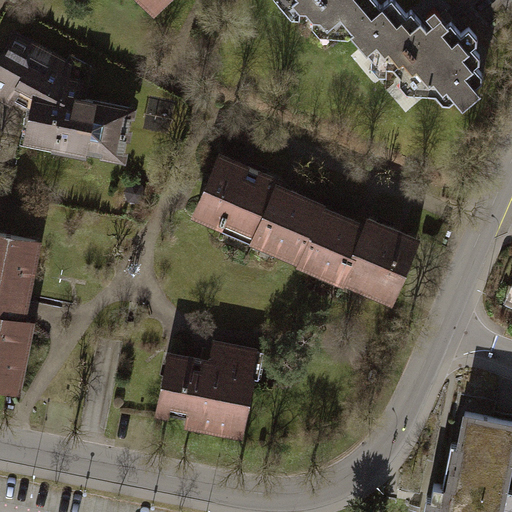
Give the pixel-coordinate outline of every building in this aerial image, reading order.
[(142,0),(154,11),(164,0),(142,0)] [(273,0),(280,8),(302,8),(325,34),(343,36),(348,32),(380,6),(374,0),(273,0)] [(386,0),(380,6),(348,32),(378,67),(384,68),(404,91),(434,92),(444,105),(454,97),(460,104),(477,90),(479,74),(476,71),(476,55),(473,51),(473,36),(466,28),(457,35),(438,13),(431,5),(423,12),(430,20),(422,27),(409,11),(403,16),(389,0),(386,0)] [(67,60),(14,32),(0,58),(0,95),(11,101),(20,85),(26,88),(22,106),(33,108),(27,137),(121,155),(130,108),(78,98),(81,80),(88,82),(92,66),(70,54),(67,60)] [(273,170),(214,144),(186,207),(294,253),(318,198),(319,195),(271,174),(273,170)] [(131,182),(124,190),(127,200),(139,202),(146,194),(142,184),(131,182)] [(359,213),(318,198),(294,253),(293,256),(389,295),(417,228),(362,206),(359,213)] [(0,383),(17,386),(30,321),(19,319),(22,301),(25,302),(36,240),(0,233),(0,383)] [(170,352),(163,388),(173,390),(169,412),(209,420),(208,425),(241,431),(252,376),(249,375),(254,349),(216,342),(212,360),(170,352)] [(498,511),(511,443),(511,423),(459,413),(439,511),(498,511)]
